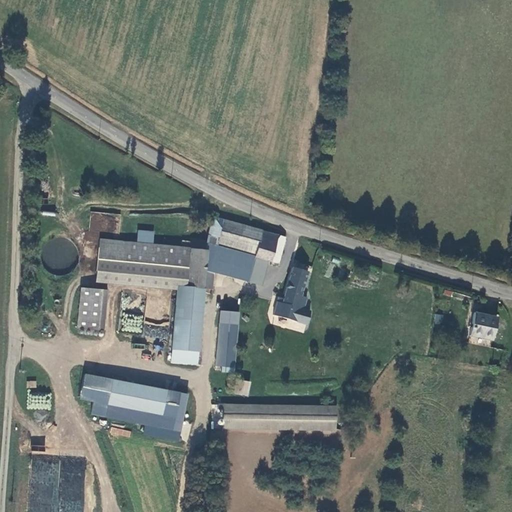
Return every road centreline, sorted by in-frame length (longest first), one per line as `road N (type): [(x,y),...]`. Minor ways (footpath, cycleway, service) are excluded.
road 1 (tertiary): [(0,60),(214,192),(511,293)]
road 2 (track): [(1,511),(25,77)]
